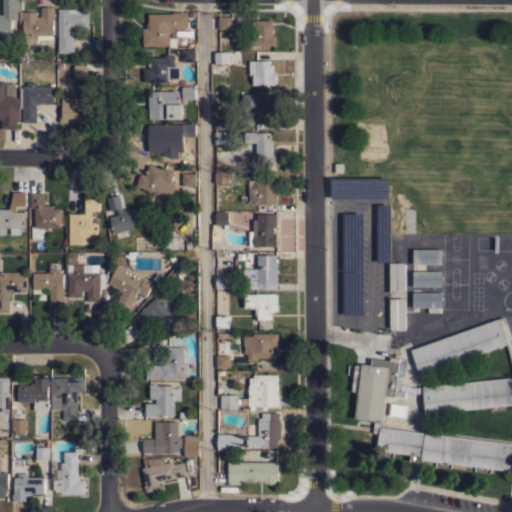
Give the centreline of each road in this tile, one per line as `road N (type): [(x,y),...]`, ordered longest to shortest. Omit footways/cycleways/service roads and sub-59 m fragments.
road 1 (residential): [(316,509),(313,0)]
road 2 (residential): [(0,342),(86,342),(106,360),(107,511)]
road 3 (residential): [(392,511),(179,511)]
road 4 (residential): [(99,155),(107,134),(107,0)]
